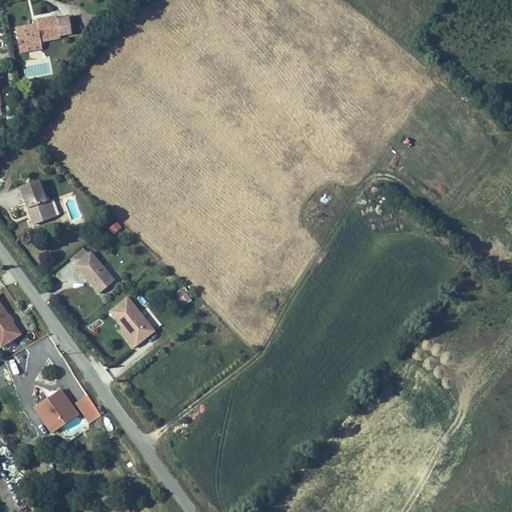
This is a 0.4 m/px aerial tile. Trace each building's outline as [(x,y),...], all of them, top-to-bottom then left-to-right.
[(60,38),(59,36),(76,33),(73,16),(56,19),(56,17),(42,20),(36,21),(37,25),(33,26),(16,29),(19,50),(41,46),(40,42),(60,38)] [(59,215),(53,199),(49,201),(48,197),(45,198),(38,181),(20,187),(34,225),(59,215)] [(110,282),(82,247),(66,259),(83,280),(84,279),(87,282),(85,283),(94,294),(110,282)] [(174,296),(182,305),(190,298),(183,289),(174,296)] [(147,331),(121,298),(104,312),(116,328),(123,337),(120,340),(126,348),(147,331)] [(10,323),(6,318),(8,316),(0,304),(0,336),(1,336),(6,344),(18,336),(10,323)] [(116,328),(113,330),(120,340),(123,337),(116,328)] [(70,413),(63,403),(67,400),(60,390),(34,408),(41,419),(46,415),(53,425),(70,413)] [(73,404),(89,424),(101,415),(85,395),(73,404)] [(51,433),(77,415),(67,400),(63,403),(70,413),(53,425),(46,415),(41,419),(51,433)]
